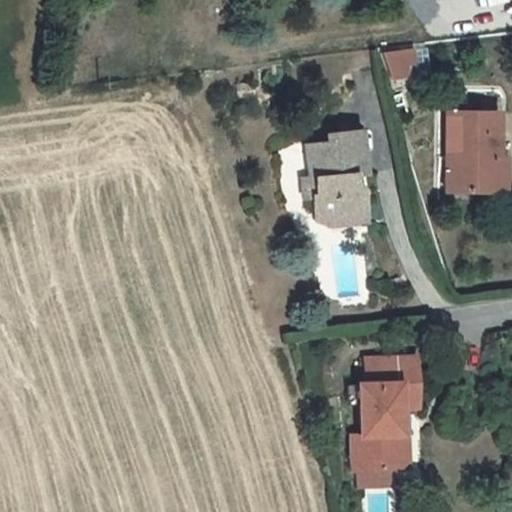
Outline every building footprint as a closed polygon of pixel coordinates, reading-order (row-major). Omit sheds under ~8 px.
[(411,74),(410,50),(387,51),(388,76),(411,74)] [(444,113),(443,193),(489,194),(489,159),(496,159),(496,113),(444,113)] [(309,198),(312,222),(327,227),(335,226),(334,216),(363,213),(361,191),(353,185),(351,175),(363,174),(359,133),(325,137),(325,145),(304,148),(308,179),(300,180),(302,199),(309,198)] [(489,159),(489,194),(503,194),(503,159),(496,159),(489,159)] [(334,216),(335,226),(364,223),(363,213),(334,216)] [(398,278),(384,282),(386,293),(400,290),(398,278)] [(351,470),(397,469),(396,436),(398,436),(397,410),(397,386),(415,385),(414,358),(364,361),(365,385),(358,385),(359,434),(350,435),(351,470)] [(397,386),(397,410),(416,410),(415,385),(397,386)] [(396,436),(397,469),(406,469),(405,436),(398,436),(396,436)]
